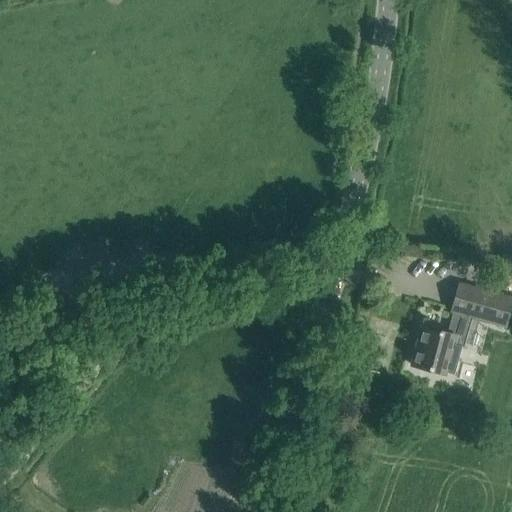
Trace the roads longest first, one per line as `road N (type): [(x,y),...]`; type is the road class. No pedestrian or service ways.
road 1 (unclassified): [(0,333),(330,272)]
road 2 (tertiary): [(330,272),(361,142),(380,0)]
road 3 (tertiary): [(259,511),(330,272)]
road 4 (track): [(128,309),(0,464)]
